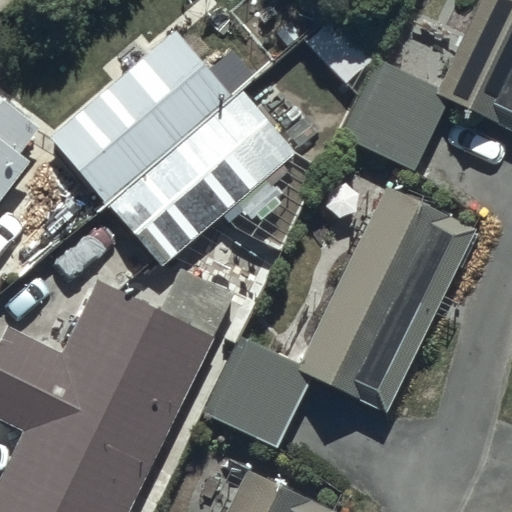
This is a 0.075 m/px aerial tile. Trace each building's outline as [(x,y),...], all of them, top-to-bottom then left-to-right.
[(444,99),(511,131),(511,0),(477,0),(435,87),(376,58),(339,134),(410,169),(444,99)] [(46,136),(158,267),(293,152),(238,87),(228,95),(175,32),(150,53),(138,38),(116,56),(126,67),(46,136)] [(0,197),(28,161),(19,153),(39,127),(0,96),(0,197)] [(310,377),(383,413),(474,228),(385,184),(296,364),(237,334),(200,409),(276,446),(310,377)] [(0,474),(0,511),(126,511),(231,294),(177,268),(158,307),(95,277),(59,352),(3,325),(0,332),(0,420),(21,431),(0,474)] [(332,511),(334,509),(245,466),(222,511),(332,511)]
